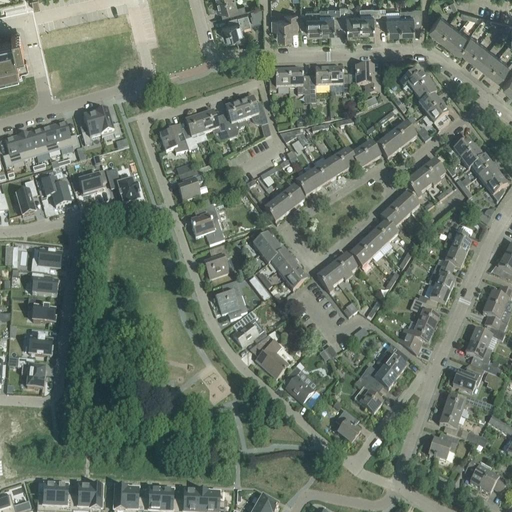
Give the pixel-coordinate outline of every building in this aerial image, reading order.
[(40,8),(38,0),(31,0),(34,10),(40,8)] [(237,7),(234,0),(217,0),(218,7),(216,8),(217,13),(228,10),(229,16),(246,11),(244,5),(237,7)] [(360,32),(360,15),(353,16),(352,10),(349,7),(346,8),(346,6),(340,7),(340,9),(340,27),(346,26),(346,33),(360,32)] [(380,25),(380,12),(379,12),(379,8),(373,8),(360,8),(360,15),(360,32),(374,32),(374,25),(380,25)] [(400,11),(400,17),(401,34),(414,33),(414,27),(420,27),(422,16),(421,8),(415,8),(413,10),(400,11)] [(340,27),(340,9),(319,9),(320,17),(320,34),(334,33),(334,27),(340,27)] [(401,34),(400,17),(386,17),(386,11),(380,12),(380,25),(386,25),(387,34),(401,34)] [(247,14),(244,15),(229,19),(231,25),(221,27),(224,39),(227,39),(227,40),(233,39),(233,37),(243,34),(241,28),(250,25),(247,14)] [(320,34),(320,17),(306,17),(306,14),(300,15),(300,28),(306,28),(306,34),(320,34)] [(285,20),(277,20),(271,20),(271,29),(277,29),(277,38),(291,38),(291,32),(297,31),(297,15),(285,15),(285,20)] [(436,40),(449,23),(439,16),(428,30),(436,36),(434,38),(436,40)] [(447,45),(458,31),(449,23),(436,40),(438,41),(440,39),(447,45)] [(455,55),(470,36),(469,35),(467,38),(458,31),(447,45),(455,51),(453,53),(455,55)] [(504,32),(500,36),(504,40),(508,35),(504,32)] [(0,43),(0,77),(29,71),(26,61),(18,63),(17,59),(16,53),(23,51),(20,38),(19,34),(15,35),(15,34),(11,35),(12,41),(0,43)] [(467,60),(479,43),(470,36),(455,55),(456,55),(459,50),(466,56),(465,58),(467,60)] [(478,65),(489,50),(479,43),(467,60),(468,61),(470,59),(478,65)] [(486,75),(498,58),(489,50),(478,65),(485,71),(484,73),(486,75)] [(497,80),(508,65),(498,58),(486,75),(487,76),(489,74),(497,80)] [(381,94),(380,77),(373,77),(373,70),(356,70),(356,78),(349,78),(349,87),(366,87),(366,95),(381,94)] [(316,88),(330,87),(329,71),(315,72),(315,78),(310,78),(311,105),(316,105),(316,91),(317,91),(316,88)] [(349,89),(349,87),(349,78),(349,77),(343,77),(343,71),(329,71),(330,87),(344,87),(344,96),(349,95),(349,89)] [(311,105),(310,78),(303,78),(303,72),(289,73),(290,89),(297,89),(298,96),(310,96),(310,106),(311,105)] [(415,95),(431,82),(430,80),(427,82),(421,74),(418,77),(414,72),(413,73),(400,83),(403,88),(407,84),(415,95)] [(290,89),(289,73),(275,73),(275,79),(269,80),(269,93),(276,93),(276,89),(290,89)] [(510,97),(511,94),(511,75),(502,88),(510,94),(508,96),(510,97)] [(422,104),(433,95),(434,96),(436,94),(430,86),(433,84),(431,82),(415,95),(421,104),(422,104)] [(424,118),(443,103),(442,101),(439,103),(434,96),(433,95),(422,104),(421,104),(416,108),(424,118)] [(396,99),(392,101),(398,108),(401,106),(396,99)] [(253,100),(245,102),(240,103),(240,104),(239,104),(245,121),(251,119),(253,123),(255,125),(256,126),(258,127),(262,128),(268,126),(267,121),(262,107),(256,109),(253,100)] [(445,105),(443,103),(424,118),(436,133),(450,122),(446,117),(448,115),(442,107),(445,105)] [(247,127),(245,121),(239,104),(225,109),(228,118),(223,120),(229,141),(238,138),(239,130),(247,127)] [(406,112),(401,106),(398,108),(403,115),(406,112)] [(107,111),(95,115),(102,140),(114,136),(114,139),(121,137),(118,125),(112,127),(107,111)] [(229,141),(223,120),(216,123),(213,113),(206,116),(206,115),(200,117),(201,118),(199,118),(205,135),(213,132),(214,136),(220,144),(229,141)] [(395,117),(392,113),(385,119),(388,122),(395,117)] [(88,134),(82,136),(85,147),(92,145),(90,141),(101,138),(102,140),(95,115),(83,118),(88,134)] [(411,117),(408,120),(413,127),(416,124),(411,117)] [(207,142),(205,135),(199,118),(185,123),(189,132),(183,134),(187,148),(188,152),(189,153),(198,150),(197,146),(207,142)] [(381,127),(388,122),(385,119),(379,124),(381,127)] [(66,124),(53,127),(60,152),(61,152),(62,157),(73,153),(73,151),(80,149),(76,137),(70,139),(66,124)] [(421,130),(416,124),(413,127),(417,133),(421,130)] [(416,139),(407,126),(396,133),(408,148),(410,147),(409,145),(416,139)] [(53,127),(41,131),(48,155),(60,152),(53,127)] [(188,152),(187,148),(183,134),(177,136),(174,128),(167,130),(168,133),(160,136),(166,154),(174,151),(176,156),(188,152)] [(375,132),(373,128),(366,134),(369,137),(375,132)] [(41,131),(29,134),(36,159),(37,159),(38,164),(50,161),(48,155),(41,131)] [(296,139),(295,137),(293,133),(280,136),(286,145),(296,139)] [(408,148),(396,133),(386,140),(397,154),(405,148),(406,150),(408,148)] [(29,134),(17,138),(24,162),(36,159),(29,134)] [(9,157),(3,159),(6,170),(13,168),(13,166),(24,162),(17,138),(4,141),(9,157)] [(460,161),(477,148),(476,146),(474,148),(468,141),(463,144),(458,139),(446,148),(450,154),(453,152),(460,161)] [(397,154),(386,140),(376,147),(387,160),(386,160),(389,164),(391,162),(390,159),(397,154)] [(372,145),(361,151),(372,168),(374,166),(372,164),(380,159),(372,145)] [(471,169),(482,160),(482,159),(477,152),(479,150),(477,148),(460,161),(468,171),(471,169)] [(361,151),(352,157),(351,157),(357,166),(356,167),(359,172),(368,167),(369,169),(372,168),(361,151)] [(351,157),(352,157),(348,152),(337,158),(348,175),(350,174),(348,172),(356,167),(357,166),(351,157)] [(478,178),(495,165),(493,163),(491,165),(485,157),(482,159),(482,160),(471,169),(478,178)] [(348,175),(337,158),(327,165),(336,179),(344,174),(346,177),(348,175)] [(294,159),(289,162),(294,169),(299,166),(294,159)] [(290,166),(287,162),(280,166),(282,170),(290,166)] [(445,176),(434,162),(424,169),(437,186),(441,183),(439,181),(445,176)] [(446,162),(442,165),(447,172),(451,169),(446,162)] [(336,179),(327,165),(317,171),(327,188),(330,187),(328,184),(336,179)] [(485,188),(499,177),(494,169),(496,167),(495,165),(478,178),(485,188)] [(437,186),(424,169),(415,177),(426,191),(432,186),(434,188),(437,186)] [(456,175),(451,169),(447,172),(452,178),(456,175)] [(277,173),(275,170),(268,174),(270,178),(277,173)] [(199,171),(180,177),(184,188),(178,190),(183,204),(201,198),(197,186),(203,183),(199,171)] [(327,188),(317,171),(306,177),(316,192),(324,187),(325,189),(327,188)] [(98,177),(79,183),(83,197),(103,191),(101,186),(107,184),(103,172),(98,174),(98,177)] [(115,172),(107,175),(112,191),(119,189),(120,194),(119,194),(120,199),(121,198),(124,206),(128,205),(128,207),(138,204),(138,202),(139,202),(138,198),(139,198),(138,196),(139,196),(136,187),(133,187),(131,179),(118,183),(115,172)] [(263,182),(270,178),(268,174),(260,178),(263,182)] [(316,192),(306,177),(296,184),(305,198),(307,201),(309,200),(308,197),(316,192)] [(426,191),(415,177),(405,184),(418,201),(422,198),(421,196),(426,191)] [(505,184),(499,177),(485,188),(498,204),(504,195),(501,192),(510,185),(508,182),(505,184)] [(56,180),(42,184),(47,200),(52,198),(56,209),(71,205),(66,186),(58,188),(56,180)] [(256,186),(254,182),(246,186),(249,190),(256,186)] [(460,182),(456,185),(461,191),(465,188),(460,182)] [(27,194),(16,197),(23,219),(35,215),(31,200),(38,198),(33,183),(25,186),(27,194)] [(294,188),(284,196),(296,212),(298,211),(297,208),(304,202),(294,188)] [(472,198),(465,188),(461,191),(468,201),(472,198)] [(446,198),(453,193),(450,189),(443,194),(446,198)] [(420,207),(406,191),(403,194),(405,196),(399,202),(411,216),(420,207)] [(440,203),(446,198),(443,194),(437,199),(440,203)] [(0,212),(9,212),(4,197),(0,196),(0,212)] [(296,212),(284,196),(274,203),(285,217),(293,211),(294,214),(296,212)] [(411,216),(399,202),(391,209),(389,207),(388,208),(402,224),(411,216)] [(481,211),(468,202),(463,209),(476,218),(481,211)] [(285,217),(274,203),(264,210),(275,224),(274,224),(277,227),(279,225),(278,223),(285,217)] [(427,213),(434,207),(431,204),(424,209),(427,213)] [(206,236),(210,247),(224,242),(217,222),(218,222),(213,206),(197,211),(200,221),(197,222),(197,220),(191,222),(193,230),(192,230),(196,240),(206,236)] [(402,224),(388,208),(386,210),(388,212),(380,219),(385,223),(393,232),(394,232),(402,224)] [(429,229),(434,222),(430,220),(425,227),(429,229)] [(385,223),(378,230),(376,228),(374,229),(389,245),(398,236),(394,232),(393,232),(385,223)] [(389,245),(374,229),(372,231),(374,233),(367,240),(380,253),(389,245)] [(455,232),(453,238),(449,236),(444,249),(466,258),(471,245),(465,243),(468,237),(455,232)] [(261,256),(278,243),(276,241),(273,243),(267,235),(253,246),(261,256)] [(380,253),(367,240),(361,246),(359,244),(357,246),(371,261),(380,253)] [(282,255),(282,254),(276,247),(279,245),(278,243),(261,256),(269,266),(270,265),(282,255)] [(371,261),(357,246),(355,247),(357,249),(350,256),(362,269),(371,261)] [(229,259),(225,247),(213,251),(216,260),(204,264),(210,281),(227,275),(222,261),(229,259)] [(460,271),(466,258),(444,249),(447,251),(439,268),(452,274),(454,268),(460,271)] [(33,262),(31,273),(44,275),(45,269),(60,271),(61,255),(50,253),(50,251),(43,250),(42,253),(40,252),(39,262),(33,262)] [(278,274),(295,260),(293,258),(290,260),(284,252),(282,254),(282,255),(270,265),(278,274)] [(408,263),(413,256),(409,253),(404,261),(408,263)] [(357,271),(346,256),(336,264),(349,280),(353,277),(351,275),(357,271)] [(511,261),(505,258),(498,270),(503,273),(500,279),(511,283),(511,261)] [(285,283),(300,272),(294,264),(296,262),(295,260),(278,274),(285,283)] [(404,270),(408,263),(404,261),(399,268),(404,270)] [(349,280),(336,264),(326,271),(338,285),(344,280),(346,283),(349,280)] [(450,280),(452,274),(439,268),(439,269),(436,267),(429,286),(436,288),(450,295),(455,282),(450,280)] [(338,285),(326,271),(317,279),(330,295),(334,292),(332,290),(338,285)] [(305,279),(300,272),(285,283),(293,292),(310,279),(308,277),(305,279)] [(263,275),(259,278),(264,284),(268,281),(263,275)] [(395,284),(399,277),(395,275),(391,282),(395,284)] [(32,276),(31,282),(33,282),(32,296),(57,298),(58,284),(43,283),(44,277),(32,276)] [(255,279),(249,283),(264,303),(270,299),(255,280),(255,279)] [(273,288),(268,281),(264,284),(269,291),(273,288)] [(390,291),(395,284),(391,282),(386,289),(390,291)] [(247,314),(236,283),(224,287),(227,294),(216,298),(222,317),(228,315),(230,322),(241,319),(241,317),(247,314)] [(445,308),(450,295),(436,288),(430,301),(421,297),(418,303),(433,309),(436,311),(439,305),(445,308)] [(508,300),(511,301),(511,299),(511,292),(502,289),(498,297),(492,294),(487,305),(503,312),(508,300)] [(283,302),(278,295),(274,298),(279,305),(283,302)] [(29,301),(28,310),(34,311),(33,323),(54,325),(54,324),(56,324),(56,317),(55,317),(55,312),(49,312),(49,311),(44,310),(44,311),(41,311),(42,303),(29,301)] [(433,309),(418,303),(415,302),(412,309),(419,312),(417,318),(418,319),(416,325),(434,333),(434,332),(435,332),(437,327),(436,327),(439,320),(430,316),(433,309)] [(376,313),(381,306),(377,303),(372,310),(376,313)] [(292,312),(287,305),(283,307),(288,315),(292,312)] [(347,310),(343,313),(348,320),(358,312),(352,305),(346,309),(347,310)] [(511,316),(503,312),(487,305),(483,316),(489,319),(486,327),(491,330),(503,335),(507,325),(511,316)] [(376,313),(372,310),(368,318),(371,320),(376,313)] [(259,347),(268,340),(262,332),(258,335),(250,325),(257,320),(252,313),(233,328),(238,335),(233,338),(242,349),(254,340),(259,347)] [(428,347),(434,333),(416,325),(411,335),(406,333),(402,346),(416,357),(419,350),(416,349),(419,343),(428,347)] [(357,349),(368,336),(363,330),(354,337),(357,342),(353,345),(357,349)] [(505,336),(503,335),(491,330),(488,337),(476,332),(470,344),(486,351),(491,340),(502,344),(505,336)] [(32,332),(29,356),(52,358),(53,348),(51,348),(52,343),(45,342),(45,334),(32,332)] [(271,339),(269,341),(268,340),(259,347),(261,350),(257,355),(260,358),(255,363),(276,382),(289,368),(275,356),(282,349),(271,339)] [(491,353),(486,351),(470,344),(466,356),(481,362),(481,364),(483,365),(481,371),(480,372),(482,373),(491,376),(498,379),(500,380),(502,373),(488,367),(490,362),(489,360),(491,353)] [(385,355),(378,364),(382,368),(385,370),(397,380),(406,369),(401,365),(406,358),(392,347),(385,355)] [(331,349),(325,354),(331,362),(338,357),(331,349)] [(19,361),(18,370),(22,370),(21,377),(28,378),(27,389),(43,391),(44,381),(45,374),(45,370),(34,369),(35,362),(19,361)] [(476,388),(482,373),(480,372),(481,371),(469,367),(465,376),(458,374),(453,388),(469,394),(472,386),(476,388)] [(296,369),(287,379),(292,383),(286,390),(303,405),(312,395),(298,383),(304,376),(296,369)] [(367,372),(361,380),(368,386),(374,391),(375,391),(379,385),(388,392),(397,380),(385,370),(380,377),(377,375),(375,378),(367,372)] [(488,375),(485,382),(495,386),(498,379),(491,376),(488,375)] [(360,396),(355,402),(360,406),(374,417),(383,405),(378,401),(382,396),(375,391),(374,391),(368,386),(364,391),(360,396)] [(496,409),(473,401),(460,396),(458,402),(448,399),(444,412),(460,418),(462,411),(466,412),(467,409),(471,410),(471,409),(492,416),(496,409)] [(337,404),(333,408),(338,412),(342,408),(337,404)] [(345,412),(336,424),(342,429),(338,435),(351,445),(360,434),(351,426),(355,421),(345,412)] [(458,425),(460,418),(444,412),(439,426),(448,429),(446,435),(466,442),(477,445),(481,439),(468,435),(460,432),(462,426),(458,425)] [(510,436),(511,433),(511,427),(493,417),(489,424),(510,436)] [(434,441),(429,457),(434,459),(433,459),(436,460),(436,459),(446,463),(449,452),(454,454),(458,442),(444,438),(442,444),(434,441)] [(480,490),(488,475),(480,470),(482,466),(473,460),(465,473),(473,478),(470,484),(480,490)] [(508,483),(500,478),(498,480),(488,475),(480,490),(490,496),(494,490),(502,494),(508,483)] [(38,495),(36,511),(54,511),(56,487),(56,488),(44,487),(44,495),(38,495)] [(56,487),(54,511),(72,511),(73,497),(68,497),(68,488),(57,488),(57,487),(56,487)] [(73,497),(72,511),(89,511),(91,489),(90,489),(79,489),(78,497),(73,497)] [(91,489),(89,511),(101,511),(103,489),(91,489)] [(115,490),(113,511),(125,511),(127,490),(115,490)] [(127,490),(125,511),(143,511),(144,500),(138,500),(139,492),(127,491),(127,490)] [(144,500),(143,511),(160,511),(162,492),(161,492),(161,493),(150,492),(149,501),(144,500)] [(162,492),(160,511),(178,511),(179,502),(173,502),(173,493),(162,493),(162,492)] [(179,502),(178,511),(195,511),(196,494),(184,494),(184,502),(179,502)] [(196,494),(195,511),(206,511),(208,494),(196,494)] [(208,494),(206,511),(224,511),(225,504),(219,504),(220,495),(208,495),(208,494)] [(0,511),(28,511),(31,511),(29,504),(14,508),(10,497),(1,500),(1,499),(0,499),(0,511)] [(262,497),(257,507),(265,511),(275,511),(279,507),(262,497)]
